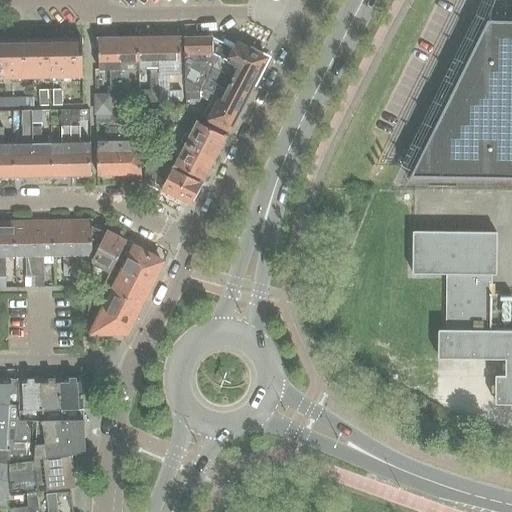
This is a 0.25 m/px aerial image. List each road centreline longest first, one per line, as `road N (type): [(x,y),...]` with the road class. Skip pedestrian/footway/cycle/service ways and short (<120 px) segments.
road 1 (secondary): [(256,345),(257,301),(291,161),(373,0)]
road 2 (secondary): [(352,0),(284,138),(212,333)]
road 3 (residential): [(303,29),(191,246)]
road 4 (residential): [(303,29),(245,11),(104,13),(91,0)]
road 5 (residential): [(191,246),(110,204),(0,205)]
road 6 (secondary): [(250,420),(400,469)]
road 7 (secondary): [(400,469),(271,386)]
road 8 (residential): [(191,246),(131,370)]
